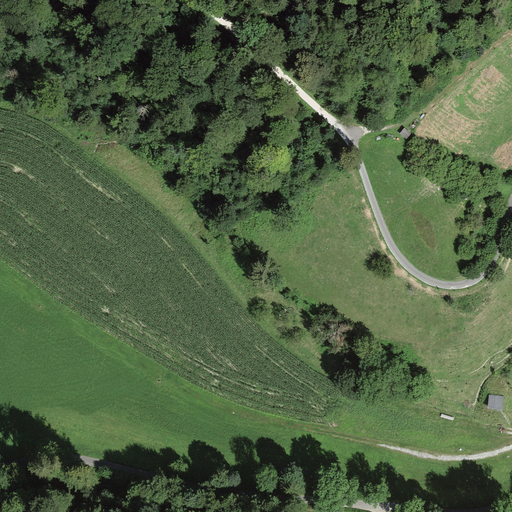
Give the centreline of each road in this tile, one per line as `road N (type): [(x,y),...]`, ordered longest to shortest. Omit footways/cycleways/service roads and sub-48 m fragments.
road 1 (residential): [(0,467),(64,454),(191,487),(468,511)]
road 2 (track): [(195,0),(348,133),(409,115),(511,29)]
road 3 (residential): [(511,201),(485,271),(461,284),(428,279),(389,241),(348,133)]
